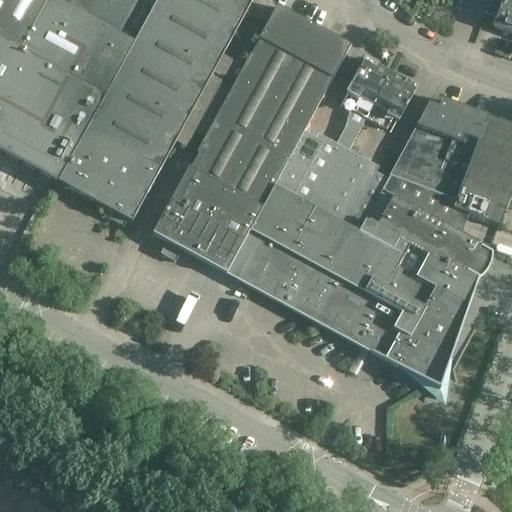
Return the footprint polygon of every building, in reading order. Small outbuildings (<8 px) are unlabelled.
[(0,0),(0,40),(19,51),(47,0),(0,0)] [(84,18),(93,0),(47,0),(19,51),(79,84),(107,33),(108,32),(84,18)] [(156,0),(104,97),(56,185),(131,226),(252,0),(156,0)] [(108,32),(107,33),(118,39),(139,0),(93,0),(84,18),(108,32)] [(493,28),(511,35),(511,0),(489,0),(484,14),(496,19),(493,28)] [(273,189),(303,135),(350,48),(276,7),(258,42),(259,43),(252,57),(250,56),(152,235),(226,275),(273,189)] [(79,84),(19,51),(0,40),(0,154),(4,157),(56,185),(104,97),(79,84)] [(365,122),(390,76),(364,61),(344,97),(349,99),(343,110),(365,122)] [(417,90),(390,76),(365,122),(385,133),(390,122),(397,126),(417,90)] [(451,211),(486,119),(440,102),(437,109),(428,106),(387,181),(381,193),(459,236),(466,216),(451,211)] [(348,116),(344,130),(356,137),(363,125),(348,116)] [(511,190),(511,128),(486,119),(451,211),(466,216),(498,228),(511,190)] [(314,212),(347,154),(317,138),(315,142),(303,135),(273,189),(314,212)] [(357,235),(381,193),(387,181),(374,175),(377,170),(347,154),(314,212),(357,235)] [(459,236),(381,193),(357,235),(314,212),(273,189),(226,275),(236,282),(377,359),(437,395),(477,282),(479,281),(481,279),(483,277),(484,276),(486,273),(486,272),(488,268),(488,267),(489,264),(489,262),(489,260),(489,258),(489,256),(489,255),(488,252),(459,236)]
